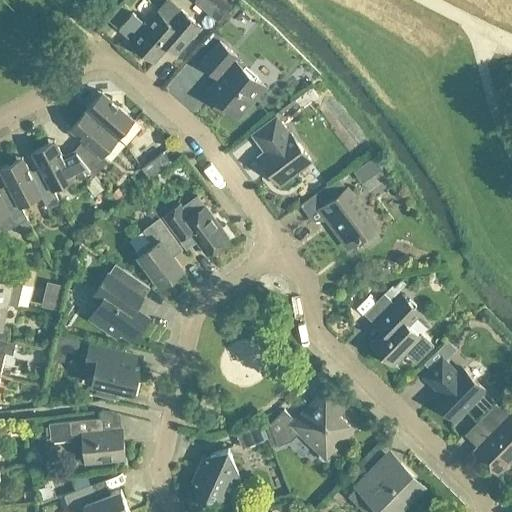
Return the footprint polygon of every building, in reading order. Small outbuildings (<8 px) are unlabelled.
[(215,4),(207,14),(218,24),(226,14),(215,4)] [(177,54),(200,28),(181,10),(178,13),(169,5),(160,15),(158,13),(146,25),(132,13),(118,29),(154,61),(167,46),(177,54)] [(265,87),(235,60),(237,57),(220,42),(201,63),(218,78),(203,94),(223,111),(227,107),(239,117),(265,87)] [(134,120),(102,92),(86,110),(118,138),(134,120)] [(291,103),(280,111),(282,114),(293,107),(291,103)] [(103,156),(118,138),(86,110),(70,128),(86,142),(77,153),(94,175),(108,160),(103,156)] [(311,161),(290,133),(289,135),(276,118),(253,135),(266,152),(259,157),(277,181),(289,173),(294,173),(311,161)] [(94,175),(77,153),(64,159),(54,140),(32,152),(42,171),(53,190),(69,181),(74,191),(86,185),(95,197),(105,189),(94,175)] [(149,178),(171,162),(163,152),(141,168),(149,178)] [(374,156),(364,163),(371,173),(381,166),(374,156)] [(53,190),(42,171),(32,176),(22,157),(0,168),(10,188),(21,206),(41,196),(47,209),(60,202),(53,190)] [(376,227),(347,188),(336,196),(328,184),(300,205),(312,222),(328,220),(348,248),(376,227)] [(28,219),(21,206),(10,188),(0,192),(0,229),(2,233),(28,219)] [(119,188),(111,194),(116,202),(124,195),(119,188)] [(229,238),(205,205),(190,217),(180,204),(163,216),(180,240),(190,233),(206,255),(229,238)] [(183,270),(168,250),(178,243),(159,218),(142,230),(153,244),(139,255),(161,286),(183,270)] [(115,263),(98,287),(106,293),(90,317),(117,336),(120,331),(134,340),(149,318),(129,304),(143,283),(115,263)] [(0,302),(6,304),(17,306),(23,282),(20,281),(22,270),(0,264),(0,302)] [(419,337),(408,326),(420,314),(402,295),(381,317),(390,325),(372,344),(392,364),(405,352),(416,362),(433,345),(422,334),(419,337)] [(1,327),(6,304),(0,302),(0,338),(6,340),(9,329),(1,327)] [(16,343),(6,340),(0,338),(0,375),(5,353),(13,355),(16,343)] [(485,390),(462,368),(457,373),(445,360),(453,351),(445,343),(425,363),(431,369),(424,376),(439,391),(433,398),(455,420),(485,390)] [(134,393),(139,368),(135,367),(138,355),(90,344),(85,366),(95,369),(90,393),(119,400),(122,390),(134,393)] [(353,430),(337,414),(343,408),(325,390),(306,410),(307,412),(297,422),(284,410),(269,424),(277,446),(291,441),(299,432),(304,437),(310,437),(318,445),(318,457),(322,461),(328,461),(332,457),(332,451),(353,430)] [(202,394),(200,404),(214,408),(216,398),(202,394)] [(511,397),(510,396),(499,407),(495,403),(479,420),(491,433),(474,450),(498,473),(511,459),(511,397)] [(125,458),(122,428),(102,430),(101,418),(49,423),(50,427),(46,427),(47,435),(50,435),(51,439),(54,441),(71,440),(75,451),(84,450),(85,462),(125,458)] [(265,440),(258,424),(236,432),(242,449),(265,440)] [(240,479),(237,472),(238,472),(228,447),(203,457),(206,465),(203,467),(200,474),(201,477),(192,481),(202,506),(227,496),(233,494),(240,479)] [(389,511),(394,511),(419,488),(410,480),(413,477),(403,466),(400,469),(398,468),(380,486),(369,475),(348,496),(364,511),(374,511),(382,504),(389,511)] [(129,511),(121,490),(95,499),(90,485),(63,495),(70,511),(129,511)]
